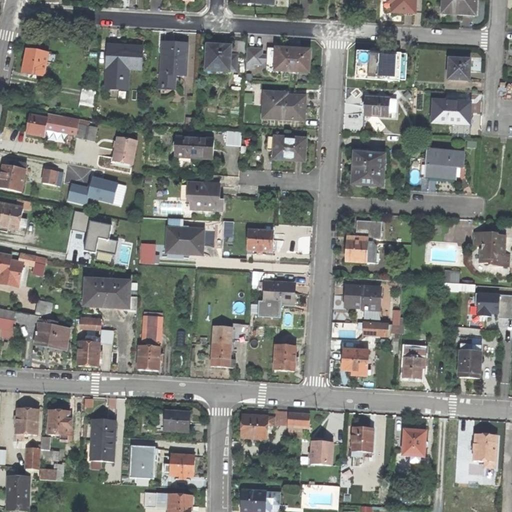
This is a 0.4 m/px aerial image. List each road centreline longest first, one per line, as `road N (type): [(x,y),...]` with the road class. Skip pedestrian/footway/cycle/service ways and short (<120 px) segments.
road 1 (residential): [(219,390),(0,381)]
road 2 (residential): [(215,24),(11,11)]
road 3 (residential): [(511,412),(315,395)]
road 4 (residential): [(315,395),(326,202)]
road 5 (residential): [(495,39),(336,31)]
road 6 (residential): [(327,181),(336,31)]
road 7 (residential): [(326,202),(474,209)]
road 8 (residential): [(336,31),(215,24)]
road 9 (residential): [(219,390),(216,511)]
